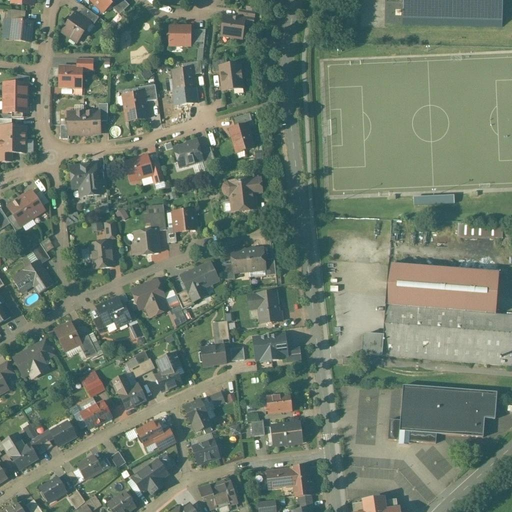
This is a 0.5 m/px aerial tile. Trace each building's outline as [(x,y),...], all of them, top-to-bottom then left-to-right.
[(89,0),(93,4),(91,6),(91,7),(93,4),(102,14),(110,6),(116,0),(89,0)] [(123,0),(116,0),(110,6),(119,16),(129,6),(123,0)] [(502,0),(402,0),(402,3),(402,25),(501,27),(502,0)] [(98,18),(84,8),(79,15),(89,23),(89,24),(93,26),(98,18)] [(25,13),(8,11),(7,20),(13,21),(24,22),(25,13)] [(254,13),(239,11),(238,19),(244,20),(243,24),(253,26),(254,13)] [(75,13),(61,33),(75,43),(80,36),(82,37),(86,32),(84,30),(89,24),(89,23),(79,15),(75,13)] [(238,19),(224,17),(222,34),(229,35),(229,38),(241,40),(243,24),(244,20),(238,19)] [(24,22),(13,21),(11,41),(30,43),(32,23),(24,22)] [(190,28),(170,28),(170,33),(167,36),(167,39),(169,42),(169,47),(196,47),(197,31),(190,31),(190,28)] [(205,31),(197,31),(196,47),(196,49),(203,49),(205,31)] [(92,61),(77,60),(77,68),(81,69),(81,72),(92,72),(92,61)] [(225,60),(212,62),(214,73),(220,72),(219,68),(226,67),(225,60)] [(200,62),(190,64),(191,70),(192,69),(192,75),(201,74),(200,62)] [(226,67),(219,68),(220,72),(222,92),(243,89),(240,65),(226,67)] [(77,68),(60,68),(59,87),(81,88),(81,72),(81,69),(77,68)] [(191,70),(173,72),(175,92),(194,90),(192,75),(192,69),(191,70)] [(29,78),(17,76),(17,84),(27,85),(29,85),(29,78)] [(17,84),(3,84),(3,99),(27,99),(27,85),(17,84)] [(155,86),(137,89),(138,95),(143,94),(145,103),(157,101),(155,86)] [(138,95),(122,97),(126,123),(147,119),(145,103),(143,94),(138,95)] [(27,99),(3,99),(3,114),(11,114),(23,114),(27,114),(27,99)] [(107,122),(107,105),(98,105),(98,113),(99,113),(99,122),(107,122)] [(84,113),(67,114),(67,126),(68,136),(85,135),(84,113)] [(99,122),(99,113),(98,113),(84,113),(85,135),(100,135),(99,122)] [(249,115),(232,120),(234,129),(247,125),(247,126),(252,125),(249,115)] [(6,120),(0,119),(0,127),(11,128),(11,120),(6,120)] [(234,129),(231,130),(233,138),(231,138),(236,154),(254,148),(247,126),(247,125),(234,129)] [(68,136),(67,126),(60,126),(60,140),(68,140),(68,136)] [(11,128),(0,127),(0,162),(11,162),(11,154),(25,154),(25,128),(11,128)] [(196,142),(174,149),(179,168),(201,162),(202,162),(199,152),(196,142)] [(210,148),(199,152),(202,162),(201,162),(204,169),(215,166),(210,148)] [(147,157),(125,163),(130,182),(151,176),(152,176),(150,167),(147,157)] [(95,165),(85,166),(85,167),(81,168),(81,167),(72,168),(73,179),(71,180),(72,189),(80,188),(81,197),(101,195),(100,190),(97,191),(97,187),(97,186),(96,173),(95,165)] [(159,165),(150,167),(152,176),(151,176),(154,185),(163,182),(164,182),(159,165)] [(104,172),(96,173),(97,186),(97,187),(97,191),(100,190),(106,189),(104,172)] [(252,181),(227,184),(224,186),(223,189),(223,192),(225,195),(228,197),(231,196),(231,202),(234,204),(238,204),(239,211),(252,210),(251,194),(260,193),(259,179),(251,179),(252,181)] [(44,211),(31,192),(19,200),(32,219),(44,211)] [(32,219),(19,200),(7,208),(12,216),(20,227),(32,219)] [(124,208),(116,212),(121,220),(129,216),(124,208)] [(0,209),(0,230),(10,224),(7,219),(0,209)] [(193,211),(172,213),(175,233),(196,231),(193,211)] [(165,231),(163,213),(148,215),(150,232),(156,232),(165,231)] [(72,216),(69,216),(69,217),(65,218),(66,227),(78,223),(75,215),(72,216)] [(20,227),(12,216),(7,219),(10,224),(16,233),(22,229),(20,227)] [(101,220),(91,220),(92,230),(102,230),(101,220)] [(115,224),(104,225),(106,240),(116,239),(115,224)] [(502,226),(458,225),(458,238),(501,239),(502,226)] [(174,228),(165,229),(165,231),(167,244),(176,243),(175,233),(174,233),(174,228)] [(150,232),(135,234),(136,243),(130,244),(132,256),(137,255),(137,256),(158,253),(156,232),(150,232)] [(113,268),(110,243),(90,245),(91,253),(90,255),(90,261),(92,262),(93,270),(113,268)] [(49,259),(39,244),(30,251),(37,262),(40,266),(49,259)] [(263,249),(254,250),(253,249),(250,249),(250,251),(247,251),(249,272),(264,270),(265,270),(264,260),(263,249)] [(240,252),(231,253),(232,264),(233,274),(234,274),(249,272),(247,251),(244,251),(243,250),(240,250),(240,252)] [(274,259),(264,260),(265,270),(264,270),(265,276),(275,275),(274,259)] [(37,262),(23,271),(24,272),(12,279),(12,280),(19,290),(31,283),(38,294),(38,295),(52,285),(40,266),(37,262)] [(210,264),(181,277),(187,291),(192,303),(193,302),(207,296),(203,288),(218,281),(210,264)] [(232,264),(221,265),(225,281),(234,280),(234,274),(233,274),(232,264)] [(498,274),(388,265),(385,307),(495,316),(498,274)] [(156,281),(132,292),(139,310),(146,307),(150,318),(168,310),(162,295),(156,281)] [(172,290),(162,295),(168,310),(179,306),(175,296),(172,290)] [(187,291),(175,296),(179,306),(181,311),(194,305),(193,302),(192,303),(187,291)] [(276,293),(248,297),(249,307),(258,306),(260,324),(282,321),(281,312),(278,313),(276,293)] [(0,299),(0,323),(11,316),(0,299)] [(116,299),(96,308),(100,317),(104,324),(113,320),(116,328),(127,323),(124,317),(125,317),(120,307),(123,306),(122,303),(119,304),(116,299)] [(136,321),(128,303),(123,306),(120,307),(125,317),(124,317),(127,323),(128,325),(136,321)] [(511,316),(495,316),(385,307),(382,336),(381,357),(511,367),(511,352),(511,316)] [(104,324),(100,317),(92,320),(99,335),(108,331),(104,324)] [(226,322),(212,324),(214,348),(223,347),(222,341),(228,340),(226,322)] [(78,341),(70,324),(54,332),(65,352),(78,345),(80,344),(78,341)] [(266,338),(253,339),(256,361),(287,357),(284,335),(272,337),(272,336),(266,337),(266,338)] [(382,336),(365,335),(362,337),(361,352),(363,355),(381,357),(382,336)] [(96,354),(87,336),(78,341),(80,344),(78,345),(85,359),(96,354)] [(54,355),(46,340),(34,347),(35,348),(42,362),(43,362),(54,355)] [(244,346),(230,347),(231,360),(244,359),(244,346)] [(214,348),(200,350),(203,367),(203,368),(212,367),(212,366),(225,364),(223,347),(214,348)] [(35,348),(13,360),(23,377),(34,371),(37,376),(48,371),(43,362),(42,362),(35,348)] [(175,355),(156,363),(161,375),(174,369),(174,370),(180,367),(175,355)] [(135,360),(126,365),(128,370),(138,365),(135,360)] [(150,360),(138,365),(143,375),(155,370),(150,360)] [(15,375),(7,362),(2,365),(9,378),(15,375)] [(2,368),(0,369),(0,394),(7,390),(2,382),(9,378),(2,365),(1,365),(1,366),(2,368)] [(138,365),(128,370),(133,380),(143,375),(138,365)] [(161,375),(155,377),(162,393),(181,385),(174,370),(174,369),(161,375)] [(99,381),(94,384),(91,380),(84,384),(86,388),(85,388),(90,398),(104,391),(99,381)] [(115,387),(113,388),(116,393),(117,393),(119,395),(126,411),(145,401),(137,386),(127,391),(123,381),(114,385),(115,387)] [(496,394),(402,386),(400,421),(389,420),(387,441),(399,442),(400,439),(408,440),(407,442),(435,444),(436,435),(450,436),(482,438),(484,420),(494,420),(496,394)] [(220,393),(210,397),(214,407),(224,403),(220,393)] [(289,395),(266,398),(268,415),(291,412),(289,395)] [(83,402),(85,407),(95,403),(93,398),(83,402)] [(211,426),(199,401),(184,408),(191,425),(194,423),(197,431),(195,432),(196,433),(210,427),(211,426)] [(102,403),(80,415),(89,430),(111,419),(102,403)] [(156,422),(136,432),(144,448),(154,443),(164,438),(161,433),(156,422)] [(262,422),(250,423),(252,437),(264,436),(262,422)] [(50,433),(49,433),(53,439),(58,448),(75,438),(67,423),(50,433)] [(298,424),(273,427),(275,447),(298,444),(296,433),(300,432),(298,424)] [(231,425),(231,434),(240,434),(240,425),(231,425)] [(32,429),(26,433),(31,442),(38,438),(36,434),(35,434),(32,429)] [(168,429),(161,433),(164,438),(154,443),(160,453),(175,444),(168,429)] [(49,431),(38,438),(46,451),(52,447),(49,441),(53,439),(49,433),(50,433),(49,431)] [(20,441),(16,443),(12,438),(1,445),(8,455),(10,457),(24,448),(20,441)] [(31,442),(26,445),(27,446),(28,446),(32,452),(36,449),(40,455),(46,451),(38,438),(31,442)] [(201,439),(191,442),(193,448),(203,444),(201,439)] [(203,444),(192,448),(197,465),(198,465),(207,462),(218,458),(213,441),(203,444)] [(24,448),(10,457),(19,471),(37,460),(32,452),(28,446),(24,448)] [(175,466),(167,455),(157,462),(165,474),(175,466)] [(97,464),(93,457),(76,467),(85,481),(102,472),(97,464)] [(104,460),(97,464),(102,472),(108,468),(104,460)] [(164,477),(155,463),(131,480),(142,494),(147,490),(151,495),(158,490),(154,485),(159,481),(164,477)] [(291,469),(291,470),(266,473),(268,487),(269,490),(293,487),(294,498),(310,496),(312,496),(312,495),(310,486),(311,486),(311,485),(309,485),(307,467),(291,469)] [(77,481),(71,472),(66,475),(72,485),(77,481)] [(266,473),(255,474),(256,489),(268,487),(266,473)] [(65,494),(56,479),(39,489),(48,504),(65,494)] [(222,482),(217,484),(216,486),(216,488),(210,490),(209,487),(199,491),(203,502),(206,501),(210,511),(216,509),(215,507),(225,504),(226,507),(236,504),(236,502),(230,484),(229,484),(225,486),(224,484),(222,482)] [(78,492),(68,499),(76,511),(76,510),(85,503),(78,492)] [(124,493),(120,496),(112,501),(106,506),(110,511),(129,511),(135,508),(124,493)] [(92,511),(101,506),(95,497),(85,503),(87,507),(90,511),(92,511)] [(382,499),(364,502),(363,502),(363,503),(352,505),(352,511),(398,511),(398,510),(398,509),(397,510),(396,500),(383,502),(383,500),(383,499),(382,499)] [(40,511),(33,501),(25,506),(29,511),(40,511)] [(275,511),(274,502),(257,504),(258,511),(275,511)] [(85,503),(76,510),(77,511),(79,511),(87,507),(85,503)]
